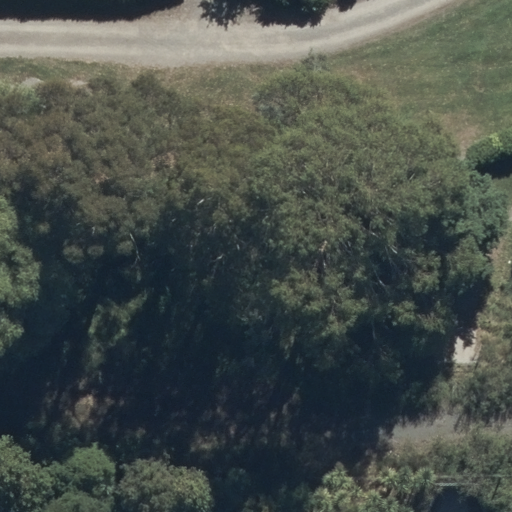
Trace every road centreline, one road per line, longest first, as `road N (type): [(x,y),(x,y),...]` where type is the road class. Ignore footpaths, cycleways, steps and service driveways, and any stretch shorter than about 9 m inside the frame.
road 1 (track): [(511,416),(288,416),(0,387)]
road 2 (track): [(410,0),(347,31),(292,40),(0,37)]
